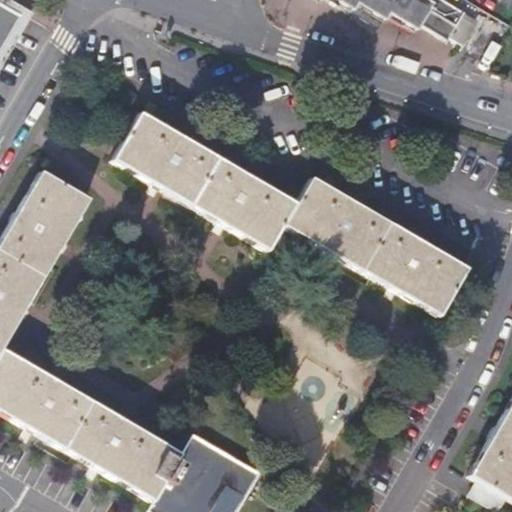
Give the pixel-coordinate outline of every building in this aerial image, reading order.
[(476,23),(437,0),(314,0),(319,3),(320,0),(329,0),(352,13),(356,7),(382,23),(387,16),(413,32),(418,26),(446,43),(448,40),(461,48),(476,23)] [(0,48),(18,17),(0,6),(0,48)] [(290,208),(134,117),(107,164),(153,191),(219,229),(263,255),(278,229),(322,255),(388,293),(436,320),(462,271),(306,181),(290,208)] [(54,385),(0,353),(0,347),(21,311),(58,246),(83,203),(37,176),(10,222),(0,238),(0,417),(25,433),(92,472),(148,505),(144,511),(236,511),(257,475),(190,436),(178,457),(123,425),(54,385)] [(511,397),(493,431),(464,481),(473,486),(502,502),(511,507),(511,397)] [(467,499),(488,511),(495,511),(502,502),(473,486),(467,499)]
